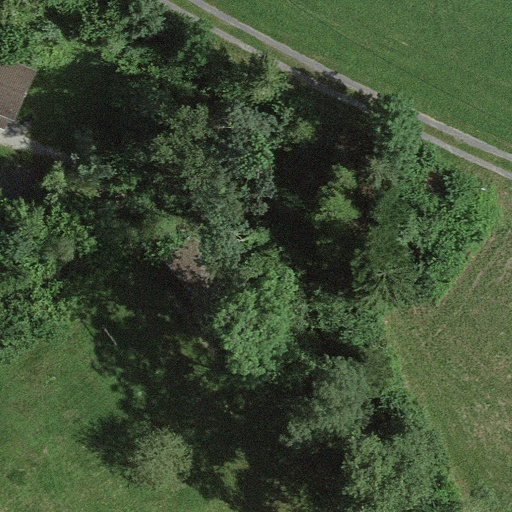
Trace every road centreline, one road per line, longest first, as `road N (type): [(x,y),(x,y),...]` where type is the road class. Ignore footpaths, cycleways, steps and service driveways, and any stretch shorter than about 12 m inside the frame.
road 1 (track): [(157,0),(511,174)]
road 2 (track): [(108,191),(58,154),(0,139)]
